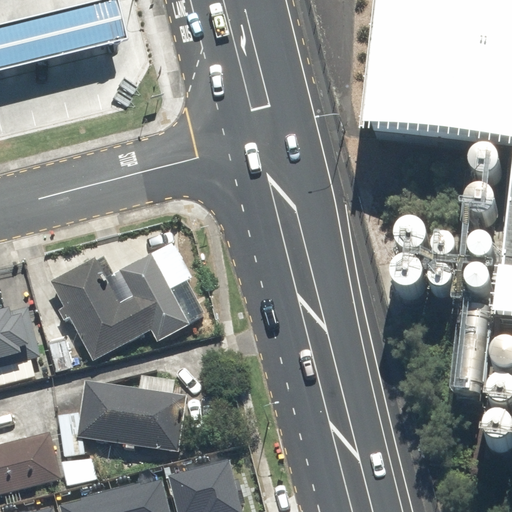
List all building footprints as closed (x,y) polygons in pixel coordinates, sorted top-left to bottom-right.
[(104,0),(0,26),(0,71),(118,41),(107,0),(104,0)] [(511,0),(374,0),(358,144),(511,160),(511,214),(500,323),(511,324),(511,0)] [(500,187),(503,183),(505,178),(505,174),(503,169),(500,165),(496,163),(492,161),(487,162),(483,163),(479,167),(477,171),(476,175),(476,180),(479,184),(482,188),(487,190),(491,190),(496,189),(500,187)] [(497,225),(501,221),(502,217),(502,212),(501,207),(498,204),(494,201),(489,200),(484,200),(480,202),(476,205),(474,209),(473,214),(474,219),(476,223),(480,226),(484,228),(489,229),(493,227),(497,225)] [(428,261),(432,257),(434,252),(434,246),(432,241),(429,237),(424,234),(419,233),(414,233),(409,235),(405,239),(403,243),(402,248),(402,254),(405,258),(409,262),(414,264),(419,265),(424,264),(428,261)] [(458,263),(460,261),(461,257),(461,254),(460,250),(458,247),(455,245),(451,245),(448,245),(445,246),(442,248),(440,252),(439,255),(440,259),(442,262),(444,264),(447,266),(451,266),(455,265),(458,263)] [(494,268),(497,264),(498,260),(498,256),(497,252),(495,249),(491,247),(487,246),(483,246),(479,248),(476,250),(474,254),(473,258),(474,262),(476,266),(479,269),(483,270),(487,271),(491,270),(494,268)] [(51,286),(93,364),(151,334),(158,347),(191,330),(152,258),(118,276),(131,300),(119,306),(95,262),(51,286)] [(424,300),(427,296),(429,291),(429,285),(427,280),(424,276),(420,273),(415,272),(409,272),(404,274),(400,278),(398,282),(397,287),(398,293),(400,297),(404,301),(409,303),(414,304),(419,303),(424,300)] [(454,296),(456,293),(458,290),(458,286),(457,283),(454,280),(451,278),(448,277),(444,277),(441,279),(438,281),(437,284),(436,288),(437,291),(438,294),(441,297),(444,298),(448,299),(451,298),(454,296)] [(492,301),(495,298),(496,294),(496,290),(495,286),(492,282),(489,280),(485,279),(481,279),(477,281),(474,284),(472,287),(471,291),(471,295),(473,299),(476,302),(480,304),(484,304),(488,303),(492,301)] [(0,388),(32,380),(28,363),(40,359),(26,310),(0,316),(0,388)] [(511,355),(508,355),(504,357),(500,360),(498,365),(497,369),(498,374),(500,378),(503,382),(508,384),(511,384),(511,355)] [(511,417),(511,391),(507,390),(503,391),(498,392),(495,396),(492,400),(491,404),(492,409),(494,413),(498,417),(502,419),(507,419),(511,418),(511,417)] [(199,403),(96,392),(90,443),(194,454),(199,403)] [(511,451),(511,429),(509,427),(504,426),(499,426),(495,428),(491,431),(489,435),(488,440),(489,445),(491,449),(494,452),(499,454),(503,455),(508,454),(511,451)] [(0,504),(73,486),(62,442),(7,455),(0,429),(0,504)] [(256,511),(246,473),(186,488),(192,511),(256,511)] [(187,511),(182,492),(105,511),(187,511)]
